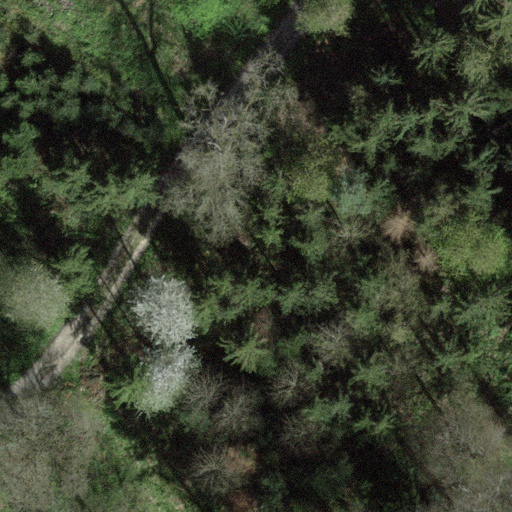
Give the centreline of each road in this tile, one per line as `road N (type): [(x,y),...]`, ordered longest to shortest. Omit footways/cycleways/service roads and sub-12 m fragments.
road 1 (track): [(393,0),(102,380),(0,441)]
road 2 (track): [(511,214),(461,0)]
